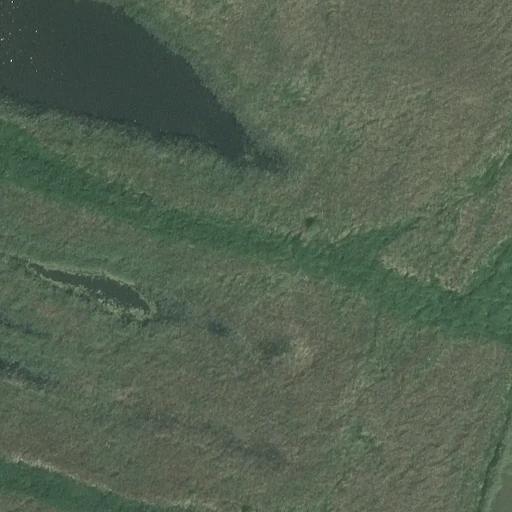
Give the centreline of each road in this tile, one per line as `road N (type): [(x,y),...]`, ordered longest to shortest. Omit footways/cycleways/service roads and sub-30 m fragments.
road 1 (track): [(340,511),(379,331),(379,292),(368,274),(190,227),(0,159)]
road 2 (track): [(155,511),(0,468)]
